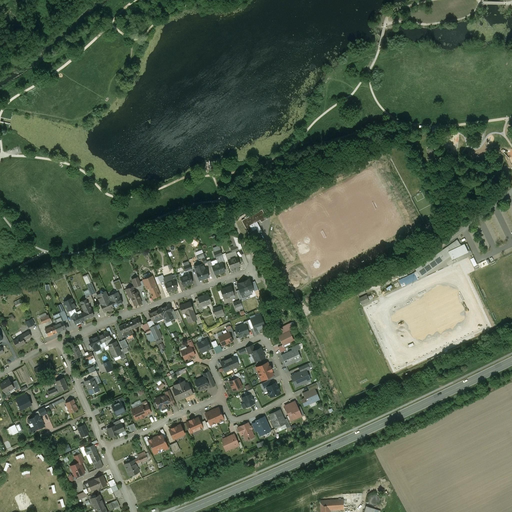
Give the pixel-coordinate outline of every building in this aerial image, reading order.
[(262,210),(241,220),(248,233),(249,233),(255,242),(260,239),(255,230),(251,232),(249,230),(251,229),(249,224),(252,223),(252,224),(256,222),(256,220),(259,219),(261,222),(267,219),(262,210)] [(458,239),(416,269),(421,276),(451,255),(453,259),(469,252),(469,250),(468,246),(467,246),(466,243),(462,244),(458,239)] [(203,254),(197,256),(200,265),(206,262),(203,254)] [(237,257),(227,260),(230,269),(240,265),(237,257)] [(222,263),(212,267),(215,275),(225,271),(222,263)] [(204,269),(196,272),(199,280),(208,277),(206,269),(204,269)] [(415,272),(399,280),(402,286),(418,279),(415,272)] [(82,277),(86,285),(91,283),(88,274),(82,277)] [(165,283),(165,284),(167,292),(177,288),(174,281),(174,280),(173,281),(171,276),(171,275),(163,278),(165,283)] [(189,275),(180,278),(183,286),(192,283),(189,275)] [(138,277),(131,279),(134,287),(141,285),(138,277)] [(119,280),(113,282),(116,291),(122,288),(119,280)] [(247,280),(237,284),(240,292),(250,288),(247,280)] [(90,294),(91,295),(96,293),(91,283),(86,285),(90,294)] [(159,295),(155,285),(149,288),(153,298),(159,295)] [(231,286),(220,290),(223,298),(230,295),(233,294),(234,294),(231,286)] [(132,287),(126,289),(129,296),(130,296),(134,305),(141,303),(137,292),(135,293),(132,287)] [(102,293),(97,296),(104,311),(113,307),(110,300),(110,301),(107,294),(103,296),(102,294),(103,294),(102,293)] [(88,303),(93,301),(91,295),(90,294),(85,297),(86,300),(88,303)] [(110,300),(113,307),(122,303),(119,296),(117,297),(115,294),(108,296),(110,300)] [(208,294),(197,298),(198,298),(200,304),(201,307),(211,303),(208,294)] [(362,297),(359,298),(361,304),(368,301),(366,296),(362,298),(362,297)] [(64,302),(68,312),(76,308),(71,299),(64,302)] [(80,302),(84,312),(91,309),(88,303),(86,300),(80,302)] [(190,302),(179,306),(182,314),(185,313),(188,322),(193,321),(192,320),(195,319),(194,316),(192,310),(193,310),(190,302)] [(168,305),(159,309),(162,316),(165,323),(177,318),(176,317),(174,312),(173,310),(171,311),(168,305)] [(221,306),(213,309),(215,315),(217,314),(223,312),(221,306)] [(84,312),(82,313),(85,320),(94,316),(91,309),(84,312)] [(159,309),(148,313),(152,321),(162,316),(159,309)] [(82,313),(73,317),(76,324),(85,320),(82,313)] [(48,315),(40,319),(42,324),(50,320),(48,315)] [(138,318),(128,322),(131,329),(141,325),(138,318)] [(54,326),(57,332),(66,328),(63,321),(54,326)] [(128,322),(119,327),(122,334),(124,333),(126,338),(134,334),(131,329),(128,322)] [(244,324),(236,328),(239,337),(243,336),(246,335),(249,334),(248,330),(245,324),(244,324)] [(289,324),(279,329),(282,335),(289,331),(288,330),(291,329),(289,324)] [(54,326),(45,330),(48,336),(57,332),(54,326)] [(155,326),(149,328),(151,331),(154,339),(161,336),(159,331),(158,331),(155,326)] [(18,338),(13,341),(17,347),(25,343),(24,340),(31,336),(28,331),(17,338),(18,338)] [(282,335),(279,336),(283,345),(283,344),(289,342),(293,340),(289,331),(282,335)] [(107,332),(98,336),(101,343),(110,339),(110,338),(107,332)] [(228,333),(219,337),(223,346),(233,341),(231,338),(229,333),(228,333)] [(98,336),(90,340),(92,347),(101,343),(98,336)] [(110,339),(101,343),(102,343),(104,348),(104,347),(108,345),(113,343),(113,342),(111,338),(110,338),(110,339)] [(119,342),(124,353),(128,351),(128,346),(125,339),(119,342)] [(206,339),(197,343),(202,353),(211,349),(206,339)] [(108,345),(110,348),(109,348),(113,357),(119,355),(117,351),(119,350),(117,345),(115,346),(113,343),(108,345)] [(214,347),(217,353),(223,351),(221,344),(214,347)] [(283,344),(283,345),(278,347),(280,353),(286,350),(284,347),(283,344)] [(78,345),(70,349),(74,359),(82,355),(80,350),(78,345)] [(252,345),(246,348),(248,354),(251,352),(255,350),(252,345)] [(182,350),(181,351),(185,359),(188,358),(189,359),(192,357),(191,356),(194,355),(192,351),(190,346),(190,347),(186,349),(185,348),(182,349),(182,350)] [(255,350),(251,352),(255,361),(265,357),(260,348),(255,350)] [(85,353),(83,349),(80,350),(82,355),(83,357),(83,356),(88,354),(87,352),(85,353)] [(117,351),(119,355),(121,359),(126,357),(122,349),(119,350),(117,351)] [(290,353),(282,357),(286,365),(295,361),(294,360),(300,357),(296,350),(296,349),(292,350),(290,352),(290,353)] [(234,356),(227,359),(232,369),(238,366),(234,356)] [(227,359),(220,363),(225,372),(232,369),(227,359)] [(110,360),(104,363),(108,372),(114,369),(110,360)] [(45,364),(34,370),(37,374),(44,370),(45,373),(53,368),(50,362),(45,364)] [(267,362),(256,368),(259,374),(271,368),(270,367),(269,366),(267,362)] [(271,368),(259,374),(261,380),(266,378),(268,377),(273,375),(271,371),(271,370),(271,368)] [(300,371),(298,372),(299,373),(291,377),(296,387),(306,382),(307,380),(310,379),(306,370),(305,369),(300,371)] [(85,375),(87,380),(93,378),(98,376),(96,370),(85,375)] [(208,378),(206,380),(209,387),(215,385),(209,371),(205,372),(208,378)] [(204,377),(195,381),(196,385),(196,387),(198,387),(199,391),(209,387),(206,380),(204,377)] [(63,378),(56,381),(57,384),(60,391),(68,388),(63,378)] [(87,380),(84,382),(90,394),(99,390),(93,378),(87,380)] [(233,380),(229,382),(233,390),(242,387),(238,378),(233,380)] [(9,379),(0,384),(0,385),(5,393),(14,388),(9,379)] [(267,381),(262,383),(264,388),(266,387),(272,384),(270,380),(267,381)] [(188,382),(183,385),(181,382),(179,383),(185,397),(189,395),(193,393),(188,382)] [(185,397),(179,383),(176,384),(177,387),(172,389),(177,400),(181,399),(185,397)] [(272,384),(266,387),(270,397),(275,395),(280,393),(278,390),(279,390),(278,387),(277,387),(275,383),(272,384)] [(60,391),(57,384),(54,386),(56,389),(48,392),(50,396),(60,391)] [(252,389),(246,392),(247,395),(251,394),(252,397),(255,395),(252,389)] [(306,398),(302,400),(304,406),(319,399),(314,389),(310,390),(304,393),(306,398)] [(166,394),(156,399),(160,408),(161,408),(161,409),(160,410),(160,411),(161,412),(162,412),(163,413),(167,410),(168,409),(168,408),(167,407),(166,407),(165,406),(166,406),(165,404),(169,402),(169,401),(166,395),(166,394)] [(247,395),(241,398),(243,403),(245,403),(246,407),(250,405),(250,406),(254,404),(252,400),(253,399),(252,397),(251,394),(247,395)] [(20,397),(17,399),(22,409),(31,404),(27,397),(22,400),(20,397)] [(73,399),(65,403),(70,413),(77,410),(73,399)] [(120,401),(109,406),(112,414),(123,409),(120,401)] [(293,402),(284,406),(290,418),(294,417),(294,419),(301,416),(297,407),(295,408),(293,402)] [(147,404),(143,406),(142,405),(133,409),(134,412),(133,413),(136,419),(140,417),(141,418),(144,416),(146,415),(146,414),(151,412),(147,404)] [(38,414),(39,417),(47,413),(44,408),(36,412),(37,414),(38,414)] [(218,408),(215,409),(212,411),(217,422),(223,419),(221,415),(218,408)] [(279,410),(269,415),(275,428),(285,423),(279,410)] [(212,411),(208,412),(208,413),(206,414),(206,413),(205,414),(209,421),(210,425),(217,422),(212,411)] [(30,423),(29,424),(31,427),(33,426),(35,430),(39,428),(44,426),(41,420),(42,420),(40,417),(39,418),(39,417),(38,414),(37,414),(33,416),(34,417),(29,420),(30,423)] [(264,417),(256,421),(256,422),(252,424),(255,432),(258,431),(260,435),(270,431),(264,417)] [(198,418),(193,420),(193,419),(189,421),(190,421),(186,423),(191,433),(202,428),(202,427),(200,422),(198,418)] [(205,420),(200,422),(202,427),(202,428),(203,430),(208,428),(206,423),(205,420)] [(114,425),(107,429),(111,437),(119,434),(118,433),(125,430),(121,422),(114,425)] [(135,423),(129,425),(131,431),(137,429),(135,423)] [(247,423),(237,428),(238,430),(239,432),(240,435),(243,434),(244,436),(246,437),(247,440),(254,437),(247,423)] [(84,425),(77,428),(81,437),(88,434),(84,425)] [(179,425),(170,429),(174,439),(179,436),(179,437),(184,435),(179,425)] [(9,428),(4,431),(7,437),(12,434),(9,428)] [(168,448),(162,434),(155,437),(161,451),(168,448)] [(234,436),(230,438),(230,436),(222,440),(225,445),(224,446),(226,450),(234,447),(234,445),(237,443),(238,443),(237,443),(234,436)] [(161,451),(155,437),(148,440),(154,454),(161,451)] [(176,442),(170,445),(173,453),(179,450),(176,442)] [(89,453),(96,450),(93,444),(84,448),(86,454),(89,453)] [(96,450),(89,453),(93,463),(100,459),(96,450)] [(80,454),(74,456),(77,463),(80,462),(80,464),(84,462),(80,454)] [(138,458),(124,464),(129,476),(139,472),(136,464),(140,462),(138,458)] [(100,459),(93,463),(96,469),(103,466),(100,459)] [(72,465),(72,466),(70,466),(71,467),(71,469),(71,470),(72,471),(73,472),(75,476),(79,474),(79,475),(84,472),(80,464),(80,462),(77,463),(75,464),(74,464),(73,464),(72,465)] [(150,475),(144,478),(145,481),(147,487),(148,487),(149,487),(154,485),(150,475)] [(102,476),(98,477),(98,478),(96,479),(95,479),(99,488),(106,485),(102,476)] [(144,477),(132,482),(135,488),(140,485),(140,484),(145,481),(144,478),(144,477)] [(92,480),(88,482),(91,491),(99,488),(95,479),(92,480)] [(145,488),(137,492),(140,498),(148,495),(147,491),(151,490),(149,487),(148,487),(147,487),(145,488)] [(107,511),(99,495),(90,499),(96,511),(107,511)] [(320,500),(320,505),(329,505),(329,509),(343,509),(343,499),(320,500)] [(117,500),(110,503),(113,509),(119,506),(117,500)]
